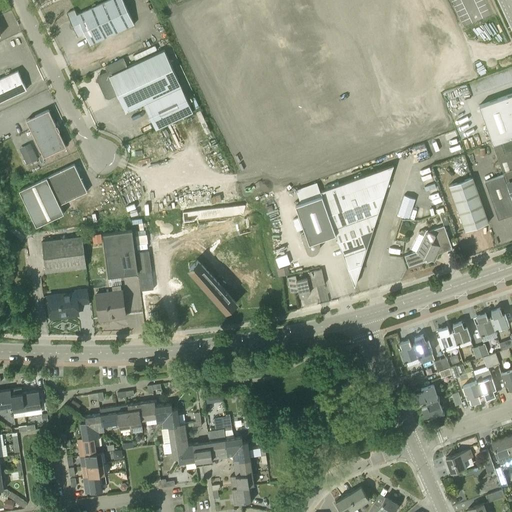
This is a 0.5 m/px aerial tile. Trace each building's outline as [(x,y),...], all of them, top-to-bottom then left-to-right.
[(134,25),(122,0),(108,0),(76,15),(74,10),(67,13),(78,37),(85,34),(90,45),(134,25)] [(104,67),(107,73),(102,75),(99,83),(106,97),(109,98),(118,94),(126,112),(144,104),(156,129),(192,112),(163,50),(127,67),(123,58),(104,67)] [(0,101),(27,89),(18,71),(0,79),(0,101)] [(511,199),(511,93),(479,106),(503,175),(511,199)] [(49,110),(40,114),(27,120),(43,157),(66,146),(49,110)] [(27,164),(38,159),(33,149),(22,154),(27,164)] [(74,164),(65,168),(19,190),(35,226),(63,214),(59,205),(87,192),(74,164)] [(354,286),(389,177),(393,164),(320,191),(322,195),(335,233),(354,286)] [(498,219),(511,214),(511,199),(503,175),(485,181),(498,219)] [(488,223),(485,213),(472,177),(449,185),(465,231),(488,223)] [(335,233),(322,195),(301,202),(295,204),(305,233),(301,235),(307,252),(309,254),(312,254),(315,253),(317,251),(319,249),(320,244),(318,239),(335,233)] [(452,249),(449,239),(444,225),(426,232),(417,250),(404,255),(408,267),(426,261),(427,262),(433,260),(437,252),(450,247),(451,249),(452,249)] [(137,249),(147,248),(145,229),(135,230),(137,249)] [(138,273),(132,230),(102,234),(108,277),(138,273)] [(100,234),(93,235),(94,244),(101,243),(100,234)] [(86,267),(82,236),(42,241),(46,272),(86,267)] [(137,252),(140,272),(151,271),(148,250),(137,252)] [(197,261),(189,268),(227,311),(236,303),(208,272),(197,261)] [(287,266),(277,268),(279,276),(289,273),(287,266)] [(309,272),(310,278),(307,279),(307,278),(296,280),(294,275),(287,277),(290,291),(291,292),(292,293),(298,291),(299,295),(301,296),(304,297),(307,296),(309,294),(310,292),(309,289),(309,287),(312,286),(312,287),(325,284),(322,269),(309,272)] [(151,271),(139,273),(141,291),(154,289),(151,271)] [(125,315),(122,290),(121,290),(121,285),(112,286),(112,291),(95,293),(99,320),(109,319),(109,317),(125,315)] [(88,303),(86,288),(74,289),(74,291),(48,294),(51,318),(78,314),(77,304),(88,303)] [(490,318),(494,330),(509,325),(505,313),(502,314),(500,308),(491,311),(493,317),(490,318)] [(494,330),(490,318),(487,319),(485,313),(476,316),(478,322),(476,323),(480,335),(494,330)] [(118,318),(118,330),(129,330),(129,318),(118,318)] [(452,331),(456,343),(470,338),(466,326),(464,327),(462,321),(453,325),(455,330),(452,331)] [(456,343),(452,331),(449,332),(447,326),(438,330),(440,335),(437,336),(441,348),(456,343)] [(501,350),(511,345),(511,333),(510,335),(511,338),(499,343),(501,350)] [(413,344),(418,356),(432,351),(428,339),(425,340),(423,335),(414,338),(416,343),(413,344)] [(418,356),(413,344),(411,345),(409,340),(400,343),(402,348),(399,349),(403,362),(404,362),(404,363),(406,362),(406,360),(418,356)] [(489,355),(489,354),(489,355),(485,344),(478,346),(482,356),(483,356),(483,357),(489,355)] [(476,359),(482,356),(478,346),(472,348),(476,359)] [(489,355),(493,366),(499,363),(495,352),(489,354),(489,355)] [(487,368),(493,366),(489,355),(483,357),(487,368)] [(450,368),(450,367),(446,356),(439,359),(443,370),(449,368),(450,368)] [(437,372),(439,371),(443,370),(439,359),(434,361),(437,372)] [(449,368),(451,374),(453,378),(460,376),(456,365),(450,367),(450,368),(449,368)] [(441,377),(451,374),(449,368),(443,370),(439,371),(441,377)] [(511,368),(501,372),(505,385),(508,384),(510,390),(511,389),(511,368)] [(477,381),(481,394),(484,393),(486,398),(495,395),(493,390),(496,389),(489,369),(475,374),(478,381),(477,381)] [(411,374),(413,380),(425,376),(422,370),(411,374)] [(478,395),(481,394),(477,381),(462,386),(467,399),(469,398),(471,404),(480,400),(478,395)] [(152,385),(153,393),(154,394),(162,393),(160,384),(152,385)] [(426,403),(439,399),(434,384),(421,388),(422,391),(416,393),(419,402),(425,400),(426,403)] [(22,393),(22,387),(11,389),(13,406),(12,406),(13,411),(24,409),(22,393)] [(0,408),(12,406),(13,406),(11,389),(0,390),(0,408)] [(22,393),(24,409),(41,407),(38,390),(22,393)] [(462,403),(458,392),(451,394),(455,405),(462,403)] [(439,399),(426,403),(427,406),(421,408),(424,417),(430,415),(431,417),(443,413),(443,412),(444,412),(444,410),(443,410),(439,399)] [(73,400),(70,404),(77,409),(80,405),(73,400)] [(157,417),(155,405),(154,400),(138,403),(140,420),(141,420),(156,417),(157,417)] [(142,425),(141,420),(140,420),(138,403),(127,404),(131,427),(132,432),(142,431),(141,425),(142,425)] [(162,422),(172,408),(171,403),(155,405),(157,417),(156,417),(156,422),(162,422)] [(119,429),(131,427),(127,404),(117,406),(119,423),(118,423),(119,429)] [(103,426),(118,423),(119,423),(117,406),(100,408),(101,414),(101,413),(103,426)] [(70,410),(66,407),(62,413),(66,416),(70,410)] [(180,425),(180,424),(178,408),(172,408),(162,422),(163,427),(168,426),(180,425)] [(104,430),(103,426),(101,413),(101,414),(85,416),(85,421),(99,431),(104,430)] [(233,438),(231,422),(230,416),(222,417),(223,424),(223,428),(224,428),(226,439),(225,439),(228,456),(232,455),(243,441),(242,436),(233,438)] [(223,428),(223,424),(222,417),(214,418),(215,430),(223,428)] [(100,437),(99,431),(85,421),(85,422),(80,422),(83,438),(83,439),(95,437),(95,438),(100,437)] [(188,440),(186,431),(185,423),(180,424),(180,425),(168,426),(171,442),(188,440)] [(101,445),(96,446),(95,438),(95,437),(83,439),(83,438),(77,439),(80,456),(98,453),(97,452),(102,452),(101,445)] [(499,462),(511,457),(511,455),(511,453),(506,437),(492,441),(499,462)] [(212,458),(228,456),(225,439),(209,441),(211,458),(212,464),(213,464),(212,458)] [(178,458),(188,444),(188,440),(171,442),(165,443),(167,452),(172,452),(173,458),(178,457),(178,458)] [(202,460),(211,458),(209,441),(199,443),(202,460)] [(233,460),(250,457),(248,441),(243,442),(243,441),(232,455),(233,460)] [(202,465),(202,460),(199,443),(188,444),(178,458),(179,463),(195,461),(196,466),(202,465)] [(463,460),(473,457),(470,449),(446,457),(451,473),(466,467),(463,460)] [(484,464),(492,462),(487,449),(480,451),(484,464)] [(121,450),(113,451),(114,459),(123,458),(121,450)] [(81,466),(104,463),(102,452),(97,452),(98,453),(80,456),(81,466)] [(236,476),(253,474),(250,457),(233,460),(235,475),(236,476)] [(492,462),(484,464),(487,472),(495,470),(492,462)] [(100,474),(100,475),(104,474),(105,474),(104,463),(81,466),(83,477),(100,474)] [(502,470),(500,466),(494,468),(501,487),(507,485),(502,470)] [(102,484),(100,475),(100,474),(83,477),(85,493),(103,491),(102,484)] [(249,485),(254,485),(253,474),(236,476),(235,475),(230,476),(232,487),(249,485)] [(251,501),(249,485),(232,487),(234,504),(251,501)] [(356,507),(369,500),(361,486),(348,494),(356,507)] [(4,489),(0,489),(0,490),(15,501),(18,496),(8,489),(4,489)] [(504,496),(501,489),(485,495),(487,502),(504,496)] [(341,511),(348,511),(356,507),(348,494),(335,502),(341,511)] [(368,511),(392,511),(398,504),(386,497),(380,506),(374,503),(368,511)] [(15,501),(6,499),(4,506),(13,508),(15,501)] [(491,511),(488,502),(468,509),(469,511),(491,511)]
